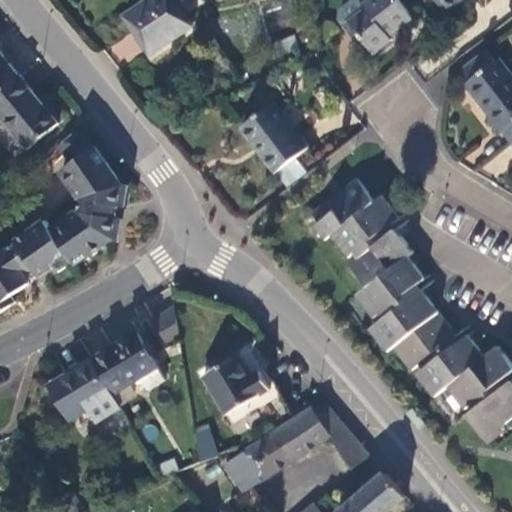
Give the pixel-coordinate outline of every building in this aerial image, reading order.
[(193,22),(177,0),(144,0),(126,13),(141,33),(142,32),(155,50),(193,22)] [(409,15),(397,0),(362,0),(361,1),(364,5),(347,18),(370,50),(389,36),(387,32),(409,15)] [(278,39),(283,55),(298,50),(294,34),(278,39)] [(0,99),(25,79),(0,48),(0,99)] [(501,128),(510,139),(511,137),(511,79),(498,61),(466,86),(499,130),(501,128)] [(64,125),(25,79),(0,99),(0,113),(31,152),(64,125)] [(306,140),(270,97),(240,123),(275,165),(306,140)] [(71,140),(81,155),(94,145),(82,132),(71,140)] [(81,155),(71,140),(63,147),(76,164),(64,172),(65,174),(102,150),(100,148),(97,149),(94,145),(81,155)] [(102,150),(65,174),(74,189),(112,165),(102,150)] [(8,249),(0,255),(0,298),(7,310),(18,302),(14,296),(37,281),(35,278),(41,274),(43,277),(73,258),(75,260),(90,250),(95,256),(110,246),(111,242),(121,243),(125,221),(116,220),(119,207),(128,208),(131,187),(121,185),(122,179),(112,165),(74,189),(83,200),(87,202),(84,214),(80,213),(56,230),(48,222),(19,242),(20,245),(10,253),(8,249)] [(334,227),(351,250),(388,223),(387,221),(394,216),(378,192),(370,198),(353,175),(307,210),(325,234),(334,227)] [(371,321),(381,334),(427,300),(413,283),(420,278),(402,253),(407,249),(388,223),(351,250),(353,253),(346,260),(363,282),(357,287),(378,315),(371,321)] [(75,260),(78,264),(79,266),(95,256),(90,250),(75,260)] [(449,381),(454,386),(499,353),(494,346),(481,355),(464,332),(455,338),(427,300),(381,334),(406,368),(413,363),(435,390),(449,381)] [(170,337),(185,339),(180,308),(157,317),(170,337)] [(143,331),(96,359),(115,391),(135,379),(138,386),(143,383),(147,389),(169,376),(156,353),(159,351),(152,340),(149,342),(143,331)] [(285,390),(257,342),(209,372),(234,420),(285,390)] [(511,369),(499,353),(454,386),(470,407),(463,413),(479,436),(511,413),(511,384),(504,374),(511,369)] [(98,421),(123,405),(115,391),(96,359),(55,383),(73,413),(88,404),(98,421)] [(358,468),(378,455),(327,396),(230,461),(237,474),(248,467),(258,485),(336,436),(358,468)] [(213,429),(200,432),(203,455),(217,450),(213,429)] [(157,454),(162,468),(170,465),(175,463),(171,450),(157,454)] [(248,491),(258,485),(248,467),(237,474),(248,491)] [(389,511),(409,494),(390,471),(338,511),(389,511)]
